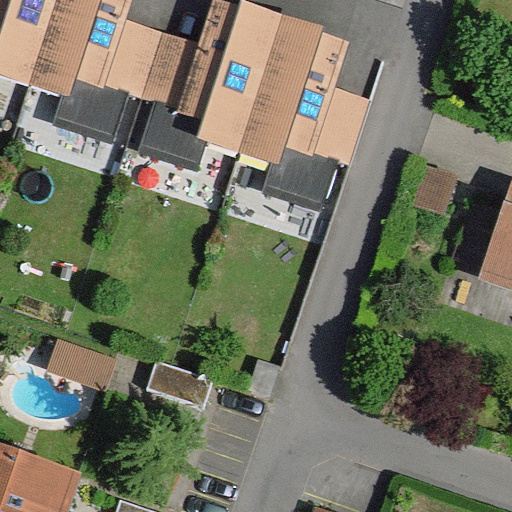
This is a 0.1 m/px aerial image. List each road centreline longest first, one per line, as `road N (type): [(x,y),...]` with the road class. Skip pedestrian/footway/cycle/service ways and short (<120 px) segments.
road 1 (residential): [(296,413),(436,0)]
road 2 (residential): [(296,413),(511,486)]
